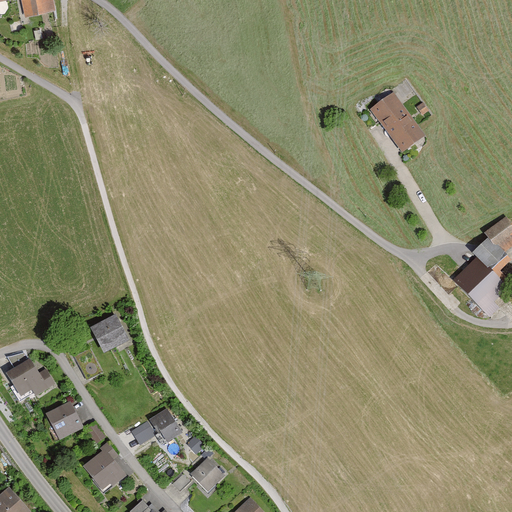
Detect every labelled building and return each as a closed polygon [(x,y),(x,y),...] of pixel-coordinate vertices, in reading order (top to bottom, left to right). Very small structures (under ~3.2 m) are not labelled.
[(20,0),(24,18),(54,12),(51,0),(20,0)] [(426,138),(393,95),(370,112),(402,155),(426,138)] [(427,113),(421,104),(415,109),(421,117),(427,113)] [(485,235),(489,240),(473,256),(476,259),(453,283),(489,318),(498,309),(493,304),(508,289),(498,278),(511,264),(511,261),(503,253),(511,245),(511,226),(507,219),(485,235)] [(129,341),(116,317),(91,330),(104,354),(129,341)] [(100,373),(88,350),(73,358),(85,381),(100,373)] [(23,355),(6,359),(14,371),(6,376),(13,386),(10,388),(20,404),(53,384),(45,371),(39,375),(30,361),(28,362),(23,355)] [(83,430),(70,404),(46,415),(59,441),(83,430)] [(183,434),(164,408),(147,420),(160,438),(163,436),(169,444),(183,434)] [(105,439),(95,424),(85,431),(96,445),(105,439)] [(118,456),(107,443),(100,449),(102,452),(84,468),(104,491),(112,484),(114,487),(128,475),(114,459),(118,456)] [(224,475),(207,460),(191,477),(208,493),(224,475)] [(28,511),(8,489),(0,496),(0,511),(28,511)] [(262,511),(249,499),(236,511),(262,511)] [(164,511),(162,511),(158,511),(151,505),(148,508),(142,502),(131,511),(164,511)]
